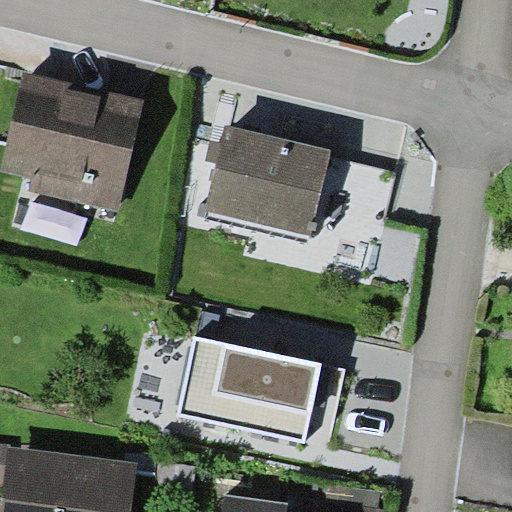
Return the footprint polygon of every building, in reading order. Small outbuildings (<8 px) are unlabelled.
[(145,101),(24,72),(0,170),(32,177),(28,190),(119,212),(145,101)] [(332,149),(226,124),(222,143),(217,163),(206,211),(311,236),(332,149)] [(217,163),(222,143),(211,140),(206,161),(217,163)] [(322,363),(195,336),(178,416),(304,443),(322,363)] [(0,484),(5,485),(9,447),(10,444),(0,442),(0,484)] [(130,511),(137,462),(9,447),(5,485),(1,511),(130,511)] [(285,511),(287,503),(224,494),(221,511),(285,511)]
